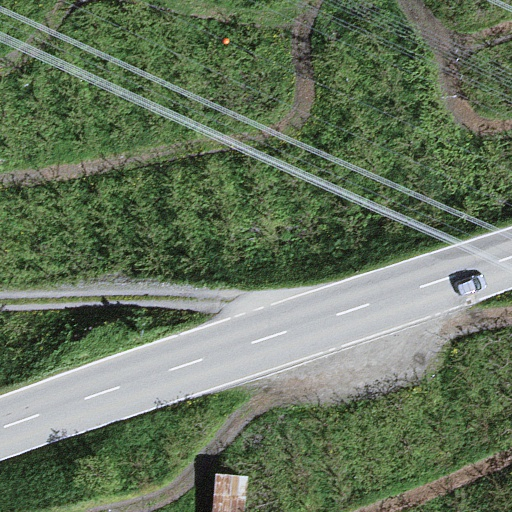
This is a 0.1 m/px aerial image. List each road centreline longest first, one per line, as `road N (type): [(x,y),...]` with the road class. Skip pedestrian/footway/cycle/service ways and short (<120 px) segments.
road 1 (secondary): [(0,429),(511,257)]
road 2 (track): [(273,336),(250,305),(231,299),(0,301)]
